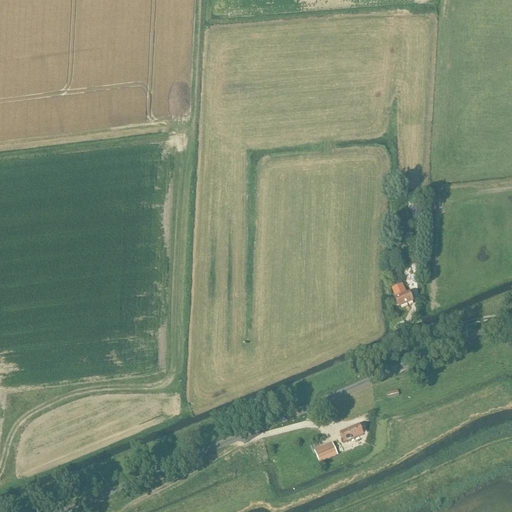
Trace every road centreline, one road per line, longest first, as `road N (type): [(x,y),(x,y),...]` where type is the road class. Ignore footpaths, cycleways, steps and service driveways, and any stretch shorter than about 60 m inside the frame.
road 1 (track): [(165,0),(167,131),(177,153),(169,381),(83,392),(32,413),(9,435),(0,464)]
road 2 (unclassified): [(63,511),(475,334),(511,328)]
road 3 (track): [(117,511),(246,439)]
